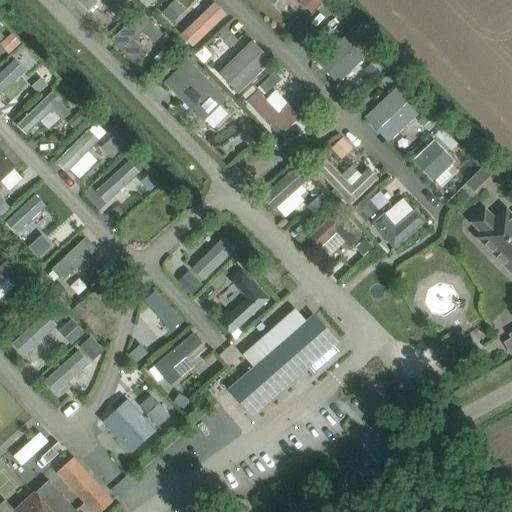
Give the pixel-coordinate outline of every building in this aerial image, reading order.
[(142,10),(112,39),(134,62),(146,51),(135,40),(144,31),(155,42),(165,33),(142,10)] [(226,25),(197,52),(212,68),(241,42),(226,25)] [(348,28),(320,55),(335,71),(364,44),(348,28)] [(255,34),(221,66),(236,82),(270,50),(255,34)] [(186,53),(165,73),(204,114),(226,93),(186,53)] [(17,76),(28,66),(19,55),(0,72),(0,82),(12,96),(25,85),(17,76)] [(378,57),(365,70),(373,79),(387,66),(378,57)] [(275,72),(260,86),(267,94),(282,80),(275,72)] [(400,78),(368,110),(379,121),(394,107),(398,111),(416,94),(400,78)] [(279,85),(266,97),(258,89),(247,100),(280,135),(305,112),(279,85)] [(42,118),(52,129),(72,110),(53,90),(17,124),(27,134),(42,118)] [(78,180),(99,161),(90,151),(101,140),(90,128),(58,158),(78,180)] [(442,129),(435,136),(451,151),(458,144),(442,129)] [(114,135),(102,146),(112,157),(123,146),(114,135)] [(441,188),(463,168),(434,138),(413,159),(441,188)] [(327,146),(317,156),(351,192),(376,167),(369,160),(360,169),(352,160),(346,166),(327,146)] [(10,191),(26,176),(0,147),(0,180),(10,191)] [(266,188),(279,201),(308,173),(295,159),(266,188)] [(488,161),(466,182),(475,191),(497,171),(488,161)] [(149,175),(141,182),(150,192),(158,184),(149,175)] [(338,197),(308,225),(320,237),(336,221),(353,238),(331,260),(341,270),(376,236),(338,197)] [(386,204),(375,214),(401,240),(429,213),(414,198),(396,215),(386,204)] [(483,233),(478,238),(511,272),(511,271),(511,214),(507,210),(496,220),(486,210),(473,222),(483,233)] [(67,281),(98,248),(85,235),(54,269),(67,281)] [(225,236),(191,267),(204,281),(238,249),(225,236)] [(11,256),(0,265),(0,298),(27,274),(11,256)] [(232,334),(274,302),(249,268),(234,280),(248,299),(221,319),(232,334)] [(189,271),(180,281),(193,294),(202,285),(189,271)] [(92,296),(84,305),(109,328),(117,319),(92,296)] [(46,312),(14,342),(26,355),(58,325),(46,312)] [(315,314),(229,389),(253,417),(339,342),(315,314)] [(77,323),(64,332),(70,342),(84,334),(77,323)] [(176,367),(204,341),(193,330),(150,370),(169,390),(184,376),(176,367)] [(91,336),(80,346),(93,361),(104,351),(91,336)] [(46,380),(58,393),(91,361),(79,348),(46,380)] [(137,406),(129,398),(103,421),(132,452),(172,416),(151,393),(137,406)] [(74,459),(58,473),(94,511),(100,511),(113,501),(74,459)] [(76,511),(78,511),(49,481),(35,494),(34,492),(14,511),(15,511),(76,511)]
